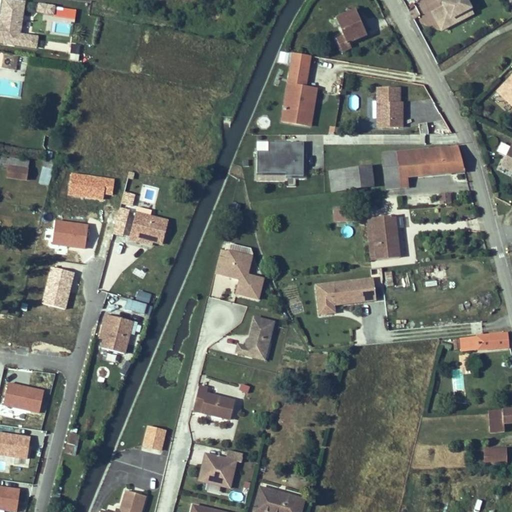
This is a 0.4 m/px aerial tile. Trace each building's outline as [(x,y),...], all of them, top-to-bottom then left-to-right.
[(20,34),(24,2),(10,0),(0,0),(0,7),(0,45),(36,50),(37,36),(20,34)] [(451,17),(470,7),(465,0),(438,0),(441,5),(431,11),(441,29),(453,22),(451,17)] [(413,3),(407,6),(413,17),(419,14),(413,3)] [(72,36),(75,9),(37,5),(36,14),(45,15),(43,33),(72,36)] [(363,27),(354,9),(336,16),(343,33),(335,36),(340,49),(349,46),(347,41),(365,34),(363,27)] [(44,41),(43,48),(66,51),(66,43),(44,41)] [(72,44),(69,52),(77,54),(79,46),(72,44)] [(309,128),(318,90),(307,87),(309,80),(313,64),(296,60),(281,121),(309,128)] [(510,89),(505,84),(499,90),(505,95),(510,89)] [(398,117),(398,102),(398,92),(398,88),(375,87),(375,127),(400,127),(400,117),(398,117)] [(302,176),(302,143),(268,143),(267,152),(256,152),(256,174),(285,174),(285,177),(302,176)] [(511,143),(503,161),(511,165),(511,143)] [(460,171),(456,156),(453,147),(377,153),(379,179),(392,177),(392,167),(400,167),(401,177),(460,171)] [(9,167),(27,168),(28,160),(10,159),(9,167)] [(49,186),(53,161),(43,160),(38,184),(49,186)] [(372,187),(371,167),(330,171),(330,182),(326,182),(327,192),(372,187)] [(401,177),(400,167),(392,167),(392,177),(379,179),(379,189),(402,187),(401,177)] [(5,170),(3,180),(23,183),(24,173),(5,170)] [(437,196),(445,195),(445,187),(436,188),(437,196)] [(351,202),(330,202),(330,213),(350,214),(351,202)] [(117,208),(113,235),(124,236),(127,210),(117,208)] [(390,208),(368,211),(374,253),(396,250),(390,208)] [(164,225),(143,220),(145,213),(134,211),(126,244),(134,246),(148,249),(149,245),(158,248),(164,225)] [(368,211),(361,212),(368,254),(374,253),(368,211)] [(459,269),(457,251),(416,255),(419,274),(446,270),(459,269)] [(226,260),(218,258),(214,273),(229,277),(230,274),(240,276),(239,279),(235,293),(257,299),(263,278),(246,275),(250,258),(227,252),(226,260)] [(447,285),(446,270),(419,274),(421,288),(447,285)] [(371,271),(314,278),(317,305),(331,304),(331,297),(373,292),(371,271)] [(134,300),(148,304),(151,295),(137,291),(134,300)] [(149,316),(151,306),(126,301),(124,312),(149,316)] [(241,338),(234,336),(232,345),(262,351),(270,312),(249,308),(245,326),(247,326),(246,330),(244,329),(242,331),(241,338)] [(127,357),(132,336),(138,338),(141,328),(108,319),(106,328),(103,341),(107,342),(104,352),(127,357)] [(505,342),(504,327),(458,331),(459,345),(505,342)] [(205,382),(196,379),(190,405),(228,414),(232,396),(204,389),(205,382)] [(240,384),(238,391),(247,394),(249,387),(240,384)] [(511,417),(511,402),(485,405),(485,424),(500,423),(500,419),(511,417)] [(163,428),(146,424),(141,445),(158,449),(163,428)] [(73,456),(79,436),(69,433),(63,453),(73,456)] [(495,462),(494,446),(487,447),(487,462),(495,462)] [(508,462),(507,446),(494,446),(495,462),(508,462)] [(198,473),(200,475),(208,477),(211,475),(219,477),(221,480),(228,481),(234,455),(205,449),(203,460),(200,460),(198,473)] [(281,489),(258,483),(253,506),(277,511),(296,511),(300,496),(281,491),(281,489)] [(137,511),(143,494),(123,488),(118,508),(113,507),(111,511),(110,511),(98,508),(96,511),(137,511)] [(228,511),(229,509),(192,501),(189,511),(228,511)]
